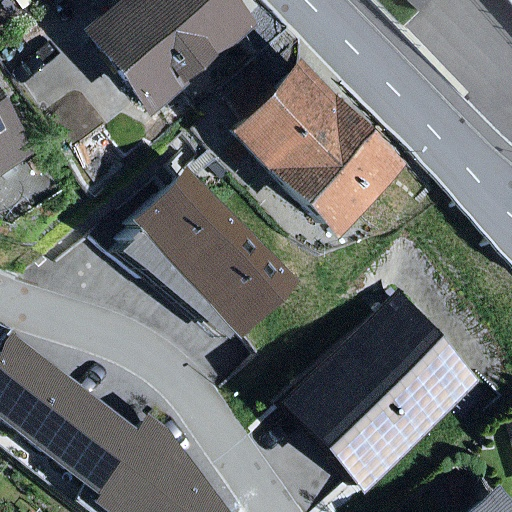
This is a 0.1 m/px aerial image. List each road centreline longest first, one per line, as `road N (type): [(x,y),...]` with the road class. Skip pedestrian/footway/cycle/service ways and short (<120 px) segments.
road 1 (residential): [(0,278),(167,359),(291,511)]
road 2 (secondary): [(304,0),(511,218)]
